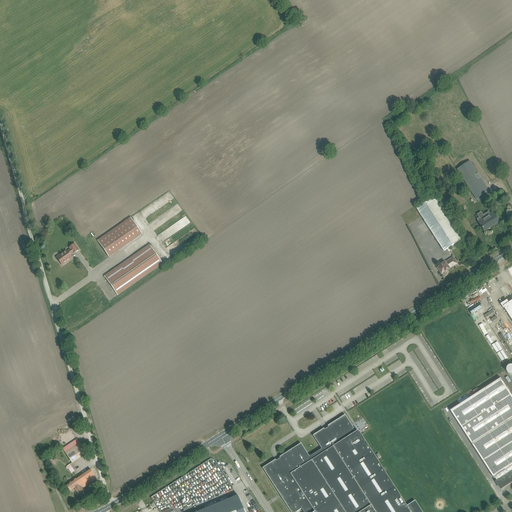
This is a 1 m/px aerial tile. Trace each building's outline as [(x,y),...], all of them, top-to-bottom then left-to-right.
[(471,161),(457,169),(471,192),(473,195),(480,191),(482,195),(489,191),(478,173),(471,161)] [(450,251),(449,248),(461,240),(434,198),(416,209),(444,251),(447,249),(449,252),(450,251)] [(484,231),(498,222),(492,212),(486,216),(485,214),(477,219),(484,231)] [(109,257),(142,234),(130,218),(97,241),(109,257)] [(58,259),(62,265),(72,258),(69,254),(72,252),(73,254),(79,250),(75,244),(69,248),(71,249),(67,252),(67,250),(60,255),(61,256),(58,259)] [(149,245),(105,276),(118,295),(163,264),(149,245)] [(441,265),(437,268),(441,274),(445,271),(446,272),(450,269),(449,269),(457,264),(453,257),(445,262),(441,264),(441,265)] [(511,301),(509,303),(508,304),(506,301),(504,303),(501,305),(504,309),(505,309),(511,319),(511,301)] [(511,482),(511,395),(501,378),(451,411),(494,478),(495,478),(498,482),(497,483),(501,489),(511,482)] [(422,511),(415,501),(407,506),(399,494),(366,442),(362,436),(358,430),(355,432),(353,429),(354,428),(345,415),(328,426),(328,427),(325,429),(324,428),(313,435),(322,449),(309,457),(301,443),(279,457),(280,458),(276,460),(263,468),(290,511),(296,511),(301,509),(303,511),(422,511)] [(80,443),(65,453),(72,463),(87,453),(80,443)] [(71,473),(75,471),(70,464),(66,466),(71,473)] [(97,479),(90,469),(66,485),(70,491),(74,488),(79,494),(84,490),(83,488),(97,479)] [(198,511),(246,511),(239,495),(198,511)]
